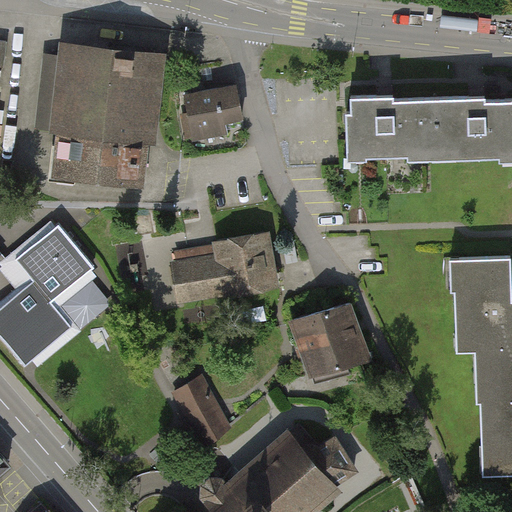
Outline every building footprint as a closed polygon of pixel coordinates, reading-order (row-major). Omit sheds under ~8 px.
[(162,55),(59,45),(45,177),(148,188),(162,55)] [(235,87),(183,94),(190,143),(242,136),(235,87)] [(347,101),(348,162),(511,157),(511,96),(480,98),(390,100),(347,101)] [(91,273),(55,228),(15,262),(37,290),(0,319),(0,337),(27,371),(76,331),(54,303),(91,273)] [(269,235),(173,252),(182,301),(278,285),(269,235)] [(511,271),(511,255),(454,257),(458,349),(478,348),(484,474),(511,473),(511,271)] [(353,303),(295,321),(312,376),(370,358),(353,303)] [(202,376),(176,392),(208,445),(234,429),(202,376)] [(217,511),(310,511),(339,487),(336,482),(356,469),(336,438),(323,447),(300,423),(230,486),(223,480),(204,496),(217,511)] [(0,473),(11,464),(0,450),(0,473)]
